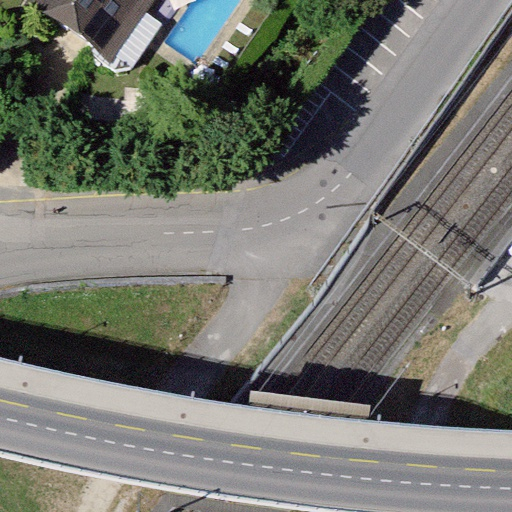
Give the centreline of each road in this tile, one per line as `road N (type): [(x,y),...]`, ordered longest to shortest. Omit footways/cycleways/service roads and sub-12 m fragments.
road 1 (residential): [(0,251),(280,224),(349,180),(482,0)]
road 2 (tertiary): [(0,417),(182,455),(511,487)]
road 3 (track): [(391,511),(463,363),(511,303)]
